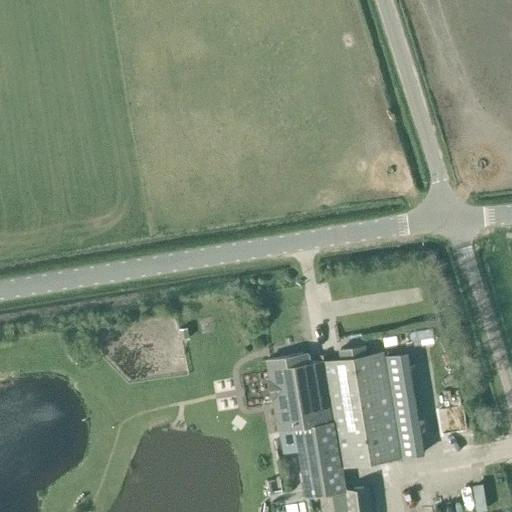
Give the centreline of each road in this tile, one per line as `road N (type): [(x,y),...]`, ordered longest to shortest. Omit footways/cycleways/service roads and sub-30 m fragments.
road 1 (unclassified): [(451,218),(0,290)]
road 2 (unclassified): [(451,218),(382,0)]
road 3 (unclassified): [(511,416),(451,218)]
